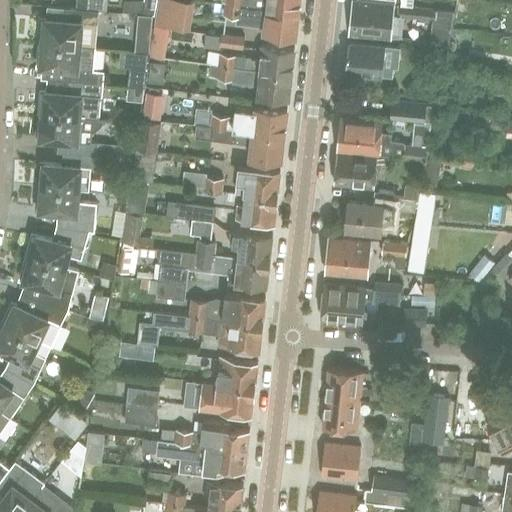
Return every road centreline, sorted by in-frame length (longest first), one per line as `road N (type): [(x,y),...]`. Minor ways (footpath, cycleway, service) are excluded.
road 1 (residential): [(298,340),(330,0)]
road 2 (residential): [(511,353),(298,340)]
road 3 (residential): [(280,511),(298,340)]
